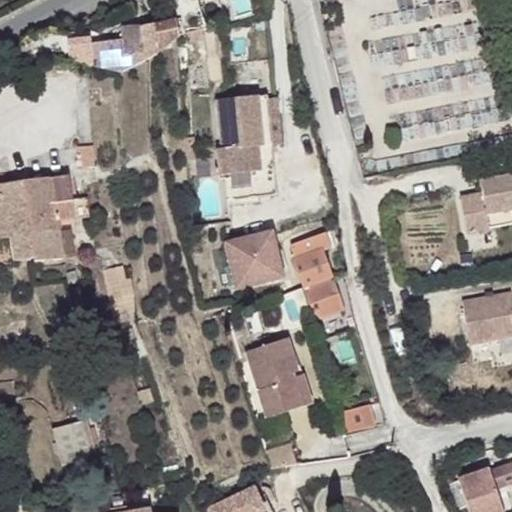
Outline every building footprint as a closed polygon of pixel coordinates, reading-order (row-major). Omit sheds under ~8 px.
[(121,41),(91,44),(93,67),(120,73),(156,55),(179,38),(175,19),(153,25),(138,28),(138,27),(120,28),(121,41)] [(26,54),(23,44),(15,46),(18,57),(26,54)] [(267,95),(218,100),(223,148),(216,149),(218,175),(225,175),(227,200),(276,194),(267,95)] [(93,166),(92,147),(77,148),(78,167),(93,166)] [(511,175),(480,182),(482,194),(460,198),(467,234),(490,228),(487,214),(511,209),(511,213),(511,175)] [(72,200),(68,177),(21,183),(33,258),(34,261),(63,259),(57,221),(74,219),(72,200)] [(33,258),(21,183),(0,185),(0,239),(10,238),(14,261),(33,258)] [(89,217),(87,197),(72,200),(74,219),(89,217)] [(511,224),(511,213),(511,209),(487,214),(490,228),(511,224)] [(222,241),(235,291),(284,278),(271,228),(222,241)] [(332,278),(321,249),(293,258),(302,288),(309,310),(313,322),(343,312),(332,278)] [(128,317),(121,280),(125,280),(124,273),(120,274),(118,268),(104,271),(114,321),(128,317)] [(511,302),(510,294),(463,302),(471,344),(500,339),(511,336),(511,302)] [(135,352),(130,331),(117,334),(122,355),(135,352)] [(297,371),(286,339),(272,343),(269,335),(256,339),(259,347),(246,352),(267,418),(311,405),(302,375),(294,377),(293,373),(297,371)] [(511,336),(500,339),(501,345),(511,342),(511,336)] [(152,402),(148,389),(137,392),(141,405),(152,402)] [(357,432),(385,424),(379,403),(351,411),(357,432)] [(88,423),(76,410),(65,421),(70,427),(66,431),(73,439),(88,423)] [(268,442),(274,463),(298,456),(291,435),(268,442)] [(481,488),(471,468),(458,474),(460,479),(446,485),(458,511),(477,503),(472,493),(481,488)] [(252,492),(215,511),(214,511),(271,511),(264,497),(257,501),(252,492)] [(96,507),(94,498),(77,501),(79,510),(96,507)]
